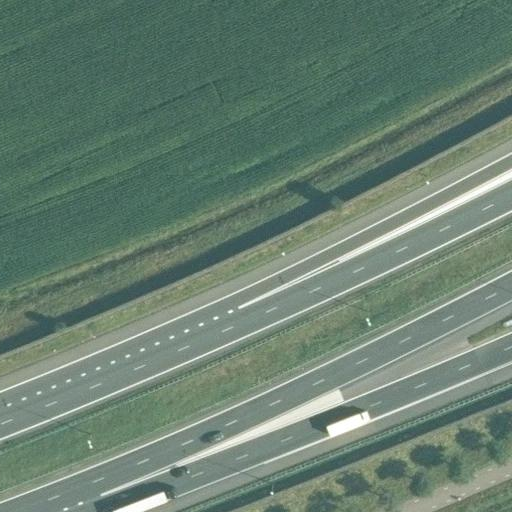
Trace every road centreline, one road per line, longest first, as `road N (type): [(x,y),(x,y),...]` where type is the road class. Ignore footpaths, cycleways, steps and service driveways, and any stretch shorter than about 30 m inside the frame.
road 1 (motorway): [(91,482),(511,290)]
road 2 (motorway): [(91,482),(328,423),(511,347)]
road 3 (motorway): [(511,161),(249,319)]
road 4 (motorway): [(511,195),(249,319)]
road 5 (motorway): [(249,319),(0,424)]
